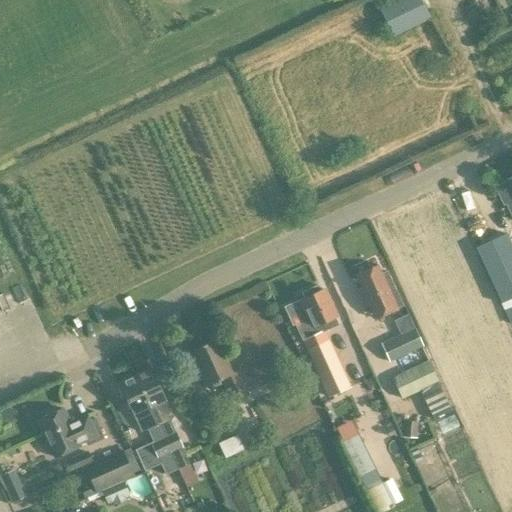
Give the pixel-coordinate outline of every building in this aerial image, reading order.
[(394,0),(379,8),(392,36),(430,18),(420,0),(394,0)] [(511,177),(505,181),(506,182),(495,188),(503,204),(505,203),(511,217),(511,177)] [(511,245),(506,233),(475,247),(501,304),(511,298),(511,245)] [(387,272),(380,275),(376,265),(354,275),(360,287),(356,289),(365,310),(375,305),(380,316),(402,306),(387,272)] [(300,300),(284,307),(286,312),(292,325),(295,324),(302,341),(309,338),(313,346),(306,350),(322,385),(328,397),(349,387),(343,375),(328,340),(326,341),(321,332),(336,325),(333,319),(336,317),(323,289),(320,291),(317,286),(301,293),(304,298),(300,300)] [(396,370),(402,368),(426,357),(421,347),(423,347),(413,328),(379,344),(388,363),(393,361),(396,370)] [(236,371),(231,374),(215,339),(189,351),(206,388),(221,381),(231,402),(247,395),(236,371)] [(427,361),(390,378),(400,400),(410,395),(419,391),(437,383),(427,361)] [(162,436),(162,437),(177,470),(189,464),(183,452),(181,448),(182,448),(174,431),(169,419),(172,417),(165,401),(150,369),(134,376),(156,425),(156,424),(162,436)] [(156,425),(134,376),(118,384),(132,416),(133,415),(140,432),(147,429),(153,442),(162,437),(162,436),(156,424),(156,425)] [(440,389),(422,398),(431,419),(451,410),(441,389),(440,389)] [(44,417),(36,420),(47,443),(44,444),(49,456),(52,454),(54,458),(79,447),(78,444),(95,436),(86,416),(69,423),(63,409),(55,412),(53,408),(42,413),(44,417)] [(403,438),(417,440),(418,427),(404,426),(403,438)] [(367,491),(382,484),(358,434),(343,441),(367,491)] [(164,475),(177,470),(162,437),(153,442),(135,450),(144,471),(159,465),(164,475)] [(92,488),(95,493),(133,475),(121,450),(83,467),(92,488)] [(87,451),(70,458),(76,470),(92,462),(87,451)] [(415,463),(423,459),(419,451),(411,455),(415,463)] [(112,501),(114,505),(126,500),(124,496),(129,495),(124,483),(103,492),(108,503),(112,501)] [(26,497),(21,487),(7,494),(11,503),(26,497)] [(92,488),(81,493),(84,498),(95,493),(92,488)] [(95,511),(93,508),(91,509),(87,498),(70,506),(73,511),(70,511),(95,511)] [(109,511),(138,511),(135,502),(109,511)]
